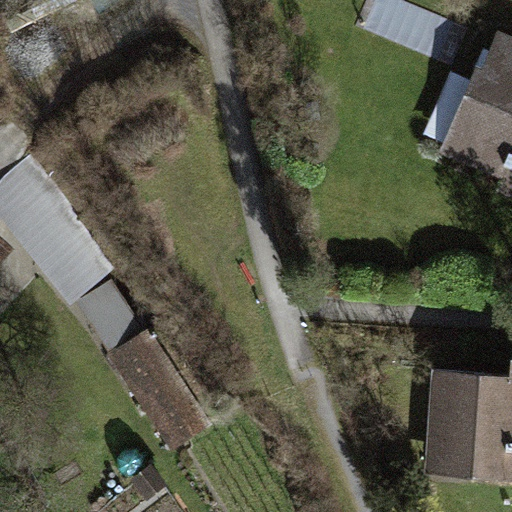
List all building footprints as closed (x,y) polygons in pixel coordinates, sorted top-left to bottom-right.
[(511,38),(495,31),(479,69),(473,66),(437,154),(500,180),(495,193),(511,200),(511,38)] [(0,134),(0,179),(3,182),(25,158),(0,134)] [(0,264),(16,247),(0,233),(0,264)] [(151,329),(115,351),(176,447),(212,424),(151,329)] [(505,377),(430,371),(423,475),(511,480),(511,360),(506,360),(505,377)]
